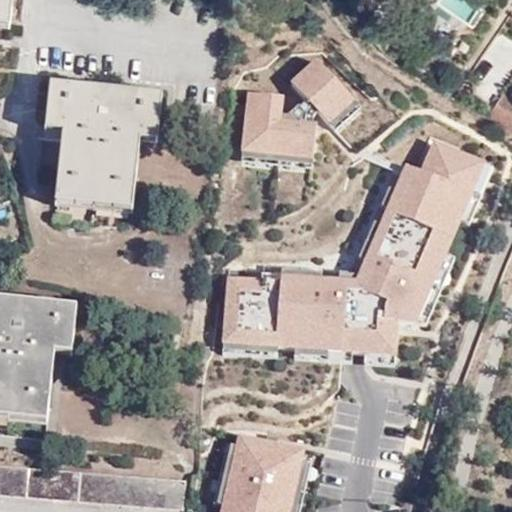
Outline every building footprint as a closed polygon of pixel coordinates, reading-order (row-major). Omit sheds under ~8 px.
[(0,0),(0,20),(10,21),(11,0),(0,0)] [(421,0),(417,8),(448,29),(456,18),(471,27),(487,2),(483,0),(421,0)] [(0,29),(9,31),(10,21),(0,20),(0,29)] [(315,59),(288,83),(333,132),(360,107),(315,59)] [(133,210),(139,144),(140,135),(157,137),(161,98),(48,86),(44,125),(62,127),(61,137),(54,201),(133,210)] [(484,116),(511,129),(511,98),(496,91),(484,116)] [(239,161),(313,166),(316,124),(281,122),(283,97),(244,94),(239,161)] [(62,127),(44,125),(43,134),(61,137),(62,127)] [(140,135),(139,144),(156,146),(157,137),(140,135)] [(132,215),(133,210),(54,201),(53,207),(132,215)] [(408,351),(382,341),(377,355),(350,345),(353,331),(333,324),(327,339),(323,337),(329,321),(307,313),(303,323),(262,308),(261,311),(237,301),(219,353),(243,362),(243,364),(333,397),(317,445),(368,464),(408,351)] [(0,415),(46,421),(53,356),(54,347),(71,348),(75,310),(0,302),(0,415)] [(333,324),(329,321),(323,337),(327,339),(333,324)] [(377,355),(382,341),(353,331),(350,345),(377,355)] [(54,347),(53,356),(71,357),(71,348),(54,347)] [(0,421),(46,426),(46,421),(0,415),(0,421)] [(293,511),(305,449),(230,436),(216,511),(293,511)] [(0,495),(182,509),(184,481),(0,465),(0,495)]
